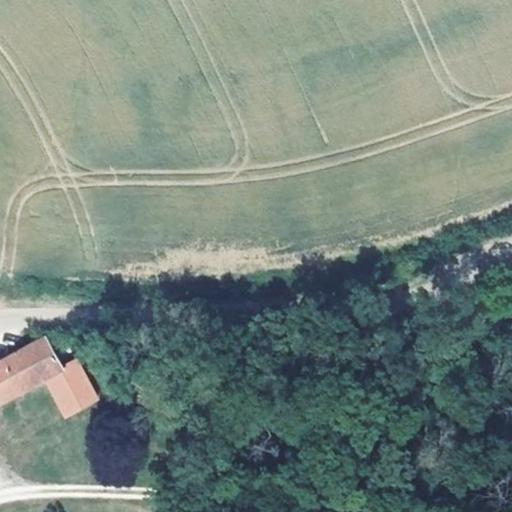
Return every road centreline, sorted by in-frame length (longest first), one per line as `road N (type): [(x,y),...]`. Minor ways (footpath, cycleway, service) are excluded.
road 1 (unclassified): [(0,327),(366,309),(511,350)]
road 2 (track): [(366,309),(511,254)]
